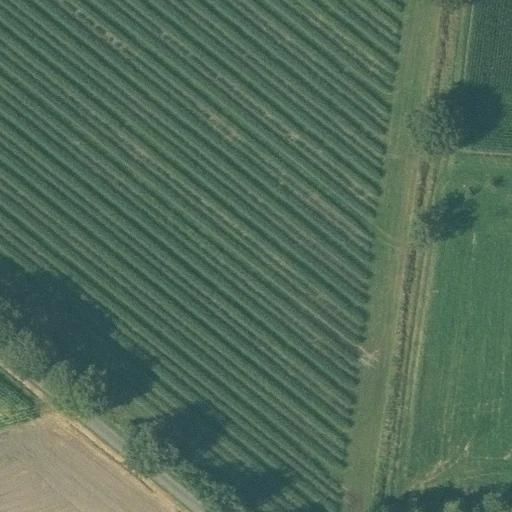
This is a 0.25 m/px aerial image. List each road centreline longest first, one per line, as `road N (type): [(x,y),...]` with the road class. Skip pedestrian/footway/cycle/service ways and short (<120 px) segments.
road 1 (track): [(391,511),(441,156)]
road 2 (unclassified): [(202,511),(0,347)]
